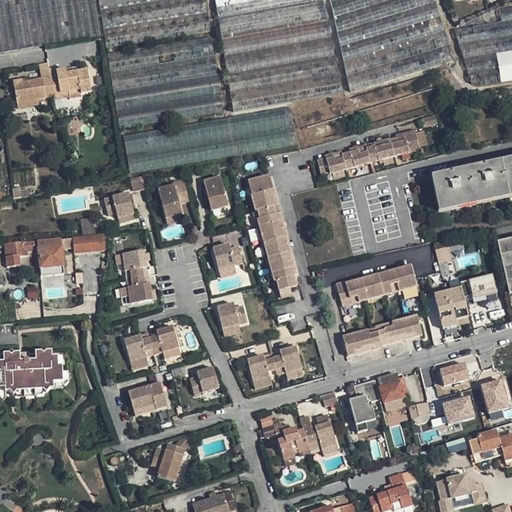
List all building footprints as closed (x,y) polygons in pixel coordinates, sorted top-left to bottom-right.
[(0,0),(0,52),(102,37),(96,0),(0,0)] [(101,0),(109,48),(211,32),(206,0),(101,0)] [(343,93),(322,0),(215,0),(233,112),(343,93)] [(453,61),(434,0),(330,0),(332,4),(351,92),(453,61)] [(479,86),(511,81),(511,8),(499,10),(501,23),(455,31),(471,84),(479,86)] [(116,93),(219,77),(213,41),(212,39),(111,55),(116,93)] [(39,101),(55,98),(62,97),(61,95),(70,94),(70,100),(71,102),(83,100),(83,96),(93,95),(90,72),(80,73),(69,75),(68,70),(58,72),(59,77),(52,78),(24,82),(24,80),(15,82),(18,104),(39,101)] [(224,112),(219,77),(116,93),(122,129),(224,112)] [(62,97),(55,98),(56,102),(70,100),(70,94),(61,95),(62,97)] [(290,108),(124,137),(129,173),(298,145),(290,108)] [(433,114),(435,121),(443,119),(440,112),(433,114)] [(426,116),(429,123),(435,121),(433,114),(426,116)] [(319,161),(323,176),(332,174),(332,175),(336,174),(347,171),(349,171),(373,164),(397,157),(424,150),(423,148),(419,134),(415,135),(413,129),(399,133),(400,136),(401,140),(393,142),(392,138),(376,143),(377,146),(369,149),(369,145),(352,150),(353,153),(345,156),(344,152),(327,157),(328,159),(319,161)] [(427,132),(419,134),(423,148),(431,146),(427,132)] [(511,194),(511,163),(504,165),(504,164),(490,167),(490,165),(483,165),(484,169),(457,175),(457,173),(449,173),(449,177),(436,179),(443,210),(511,194)] [(347,171),(336,174),(338,181),(349,178),(347,171)] [(143,178),(131,180),(134,194),(146,191),(143,178)] [(270,260),(274,276),(275,284),(278,283),(283,300),(293,297),(291,291),(299,289),(296,279),(299,278),(297,270),(293,255),(289,239),(285,223),(281,207),(278,196),(276,196),(272,178),(250,183),(255,202),(258,214),(261,212),(263,221),(260,222),(262,229),(266,245),(270,260)] [(205,184),(212,212),(228,208),(222,180),(205,184)] [(159,190),(166,219),(183,215),(181,206),(179,196),(181,195),(182,199),(189,198),(185,181),(176,184),(176,186),(159,190)] [(129,194),(105,200),(109,216),(117,214),(118,219),(135,215),(129,194)] [(190,204),(189,198),(182,199),(181,195),(179,196),(181,206),(190,204)] [(135,215),(118,219),(120,226),(136,222),(135,215)] [(183,215),(166,219),(168,226),(185,222),(183,215)] [(82,221),(83,237),(97,236),(94,219),(82,221)] [(75,254),(91,253),(106,251),(105,240),(104,235),(97,236),(83,237),(74,239),(74,243),(75,254)] [(21,259),(28,258),(28,253),(39,251),(41,269),(65,267),(62,244),(62,240),(38,242),(5,246),(7,260),(21,259)] [(511,240),(503,242),(511,282),(511,240)] [(447,243),(435,246),(440,266),(452,262),(449,248),(447,243)] [(463,244),(449,248),(452,262),(467,258),(463,244)] [(236,268),(244,266),(240,250),(232,252),(231,247),(214,251),(219,273),(236,268)] [(131,271),(133,280),(146,277),(150,276),(147,262),(146,254),(145,251),(123,255),(126,272),(131,271)] [(120,274),(126,272),(123,255),(117,256),(120,274)] [(21,259),(7,260),(8,269),(22,267),(21,259)] [(417,288),(412,267),(355,283),(347,285),(346,282),(338,285),(343,303),(351,301),(353,306),(417,288)] [(236,268),(219,273),(221,280),(238,276),(236,268)] [(494,275),(463,283),(465,290),(466,297),(476,294),(498,289),(494,275)] [(133,280),(128,281),(129,287),(133,305),(155,301),(153,290),(151,284),(147,285),(146,277),(133,280)] [(444,286),(446,295),(465,290),(463,283),(463,282),(444,286)] [(133,305),(129,287),(122,289),(126,307),(133,305)] [(476,294),(477,298),(499,293),(498,289),(476,294)] [(466,297),(465,290),(446,295),(437,297),(446,332),(459,328),(457,323),(472,319),(466,297)] [(219,309),(224,330),(248,324),(244,308),(236,310),(234,305),(219,309)] [(423,336),(417,316),(376,328),(377,330),(345,338),(350,357),(383,348),(383,347),(423,336)] [(154,351),(155,355),(164,353),(180,348),(175,328),(158,333),(159,338),(151,340),(154,351)] [(145,353),(154,351),(151,340),(150,335),(142,337),(126,341),(131,361),(147,357),(145,353)] [(180,348),(164,353),(165,359),(181,354),(180,348)] [(249,364),(254,383),(271,378),(270,374),(277,372),(278,376),(303,369),(297,349),(281,354),(282,359),(274,361),(273,357),(249,364)] [(59,367),(58,357),(54,358),(53,351),(48,351),(46,354),(43,352),(36,353),(36,356),(29,356),(29,358),(22,359),(21,353),(16,354),(14,356),(11,354),(0,355),(1,358),(0,358),(0,382),(5,382),(6,388),(6,392),(10,392),(14,396),(15,395),(18,392),(43,390),(46,393),(47,393),(50,390),(55,390),(55,383),(64,383),(64,378),(63,367),(59,367)] [(147,357),(131,361),(133,370),(149,366),(147,357)] [(464,364),(440,371),(444,385),(468,378),(464,364)] [(192,382),(196,398),(220,390),(214,370),(198,375),(199,380),(192,382)] [(399,376),(380,381),(385,400),(389,413),(408,407),(405,396),(401,382),(399,376)] [(55,383),(55,390),(64,389),(72,381),(72,378),(64,378),(64,383),(55,383)] [(380,381),(377,382),(382,401),(385,400),(380,381)] [(405,396),(411,394),(406,381),(401,382),(405,396)] [(502,381),(482,387),(490,414),(510,409),(502,381)] [(382,401),(377,382),(356,388),(359,400),(351,402),(360,434),(370,432),(368,424),(377,422),(372,404),(382,401)] [(165,409),(159,385),(146,389),(134,392),(128,394),(135,417),(165,409)] [(323,398),(326,409),(339,405),(335,394),(323,398)] [(470,398),(443,406),(449,426),(475,419),(470,398)] [(428,402),(417,406),(421,418),(432,414),(428,402)] [(421,418),(417,406),(411,408),(414,420),(421,418)] [(304,432),(308,445),(320,442),(321,447),(322,451),(337,446),(328,417),(317,420),(319,428),(313,430),(309,417),(300,420),(304,432)] [(273,423),(272,419),(261,422),(264,432),(274,429),(275,429),(273,423)] [(278,442),(284,462),(295,458),(294,455),(293,452),(298,451),(299,454),(310,450),(308,445),(304,432),(297,434),(296,430),(290,432),(288,427),(282,429),(280,421),(273,423),(275,429),(274,429),(276,436),(283,434),(285,440),(278,442)] [(274,429),(264,432),(266,439),(276,436),(274,429)] [(511,437),(502,442),(499,432),(480,438),(481,441),(475,442),(474,440),(471,441),(472,443),(476,458),(485,455),(504,449),(508,463),(511,461),(511,437)] [(186,436),(177,447),(186,450),(194,441),(186,436)] [(465,440),(453,444),(455,452),(467,449),(465,440)] [(308,445),(310,450),(321,447),(320,442),(308,445)] [(158,449),(152,468),(161,471),(158,479),(175,484),(186,450),(177,447),(170,445),(167,452),(158,449)] [(337,446),(322,451),(324,457),(339,452),(337,446)] [(286,469),(297,466),(295,458),(284,462),(286,469)] [(416,472),(405,475),(408,486),(419,482),(416,472)] [(371,499),(375,510),(383,507),(384,511),(388,511),(395,510),(395,511),(401,511),(415,508),(408,486),(405,475),(392,479),(394,487),(395,491),(390,493),(371,499)] [(461,477),(439,482),(443,501),(440,501),(442,511),(446,511),(454,510),(452,500),(474,495),(475,501),(486,498),(483,485),(477,486),(476,481),(469,482),(468,476),(461,477)] [(228,511),(223,495),(216,498),(210,499),(193,505),(194,511),(228,511)] [(356,511),(354,503),(343,506),(344,511),(356,511)]
